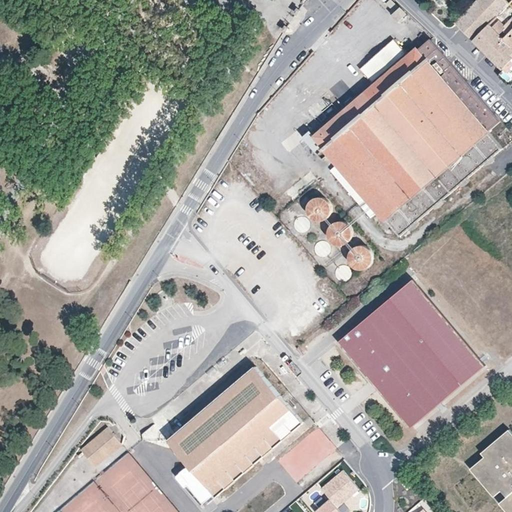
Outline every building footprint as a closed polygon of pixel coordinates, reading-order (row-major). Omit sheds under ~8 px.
[(399,7),(391,0),(390,0),(387,4),(395,11),(399,7)] [(474,40),(510,3),(507,0),(466,0),(472,6),(456,22),(474,40)] [(511,29),(511,4),(510,3),(474,40),(489,54),(511,29)] [(407,13),(402,8),(395,15),(399,20),(407,13)] [(511,29),(489,54),(504,69),(498,75),(508,85),(511,84),(511,29)] [(502,120),(432,39),(412,56),(409,52),(407,53),(395,38),(365,64),(364,72),(374,84),(373,85),(376,89),(363,100),(359,96),(315,134),(313,136),(338,164),(331,170),(366,211),(367,213),(372,219),(379,212),(401,237),(504,148),(489,131),(502,120)] [(339,111),(332,103),(314,118),(320,127),(339,111)] [(315,134),(311,130),(303,137),(316,152),(323,147),(313,136),(315,134)] [(329,155),(324,149),(319,154),(323,160),(329,155)] [(332,206),(330,202),(329,200),(327,198),(325,197),(321,196),(316,197),(313,199),(310,202),(308,206),(308,211),(309,214),(311,216),(312,217),(316,220),(319,220),(323,220),(327,218),(329,216),(331,213),(332,208),(332,206)] [(367,213),(366,211),(350,224),(351,224),(352,226),(367,213)] [(310,228),(311,225),(311,224),(310,222),(309,220),(309,219),(308,218),(306,217),(303,216),(301,216),(298,217),(296,219),(294,222),(294,224),(294,227),(296,230),(298,232),(301,233),(304,233),(306,232),(309,230),(310,228)] [(354,232),(353,228),(352,227),(352,226),(351,224),(350,224),(347,222),(345,221),(342,220),(341,220),(338,221),(334,222),(333,223),(332,224),(331,225),(330,228),(329,232),(329,234),(329,237),(331,240),(332,241),(332,242),(335,244),(337,245),(340,245),(345,245),(349,243),(350,242),(350,241),(353,238),(354,235),(354,232)] [(329,243),(328,242),(327,241),(324,240),(321,240),(318,242),(317,243),(315,246),(314,249),(315,252),(317,255),(319,256),(323,257),(326,257),(328,255),(330,253),(331,250),(331,246),(330,244),(329,243)] [(374,257),(374,254),(373,252),(370,248),(368,246),(365,245),(362,245),(360,245),(357,246),(355,247),(353,248),(351,252),(350,255),(349,256),(350,261),(350,262),(352,265),(353,266),(356,268),(357,269),(360,270),(365,269),(369,267),(371,265),(373,261),(374,260),(374,257)] [(349,267),(347,266),(346,265),(343,265),(341,265),(338,267),(336,269),(336,271),(336,275),(337,278),(339,280),(342,281),(345,281),(347,281),(349,279),(351,277),(352,274),(351,270),(350,268),(349,267)] [(413,280),(338,342),(370,380),(376,375),(416,423),(485,366),(413,280)] [(304,421),(256,364),(168,438),(190,464),(177,475),(203,506),(304,421)] [(370,380),(410,428),(416,423),(376,375),(370,380)] [(120,441),(108,427),(81,449),(93,463),(120,441)] [(277,458),(295,482),(337,450),(320,427),(277,458)] [(511,511),(511,431),(510,429),(482,453),(485,456),(470,469),(494,497),(502,490),(507,497),(499,503),(507,511),(511,511)] [(123,444),(120,441),(93,463),(96,467),(123,444)] [(331,499),(338,507),(360,489),(344,470),(322,488),(331,499)] [(412,486),(406,479),(402,482),(408,489),(412,486)] [(342,511),(338,507),(331,499),(316,511),(342,511)]
